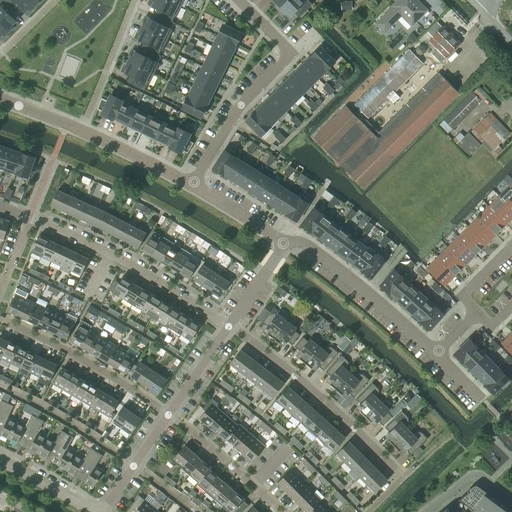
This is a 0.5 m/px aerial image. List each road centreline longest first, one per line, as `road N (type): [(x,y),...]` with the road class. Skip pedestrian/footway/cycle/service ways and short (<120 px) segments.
road 1 (residential): [(369,511),(402,478),(325,401),(228,326)]
road 2 (residential): [(228,326),(106,253),(0,206)]
road 3 (residential): [(236,0),(291,55),(239,108),(194,185)]
road 4 (residential): [(0,101),(194,185)]
road 5 (residential): [(167,415),(0,318)]
road 6 (residential): [(284,243),(312,248),(435,353)]
road 7 (residential): [(0,386),(133,466)]
road 8 (residential): [(279,511),(167,415)]
